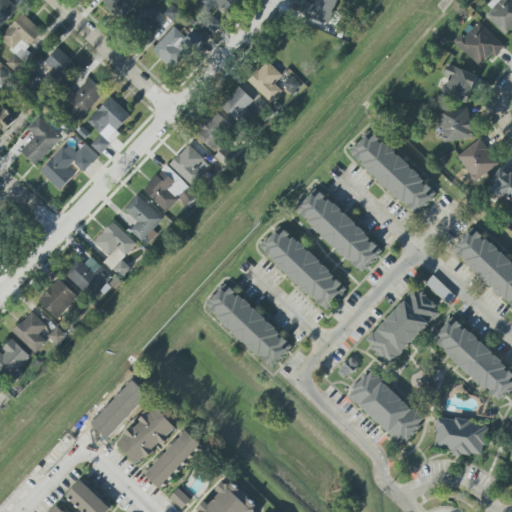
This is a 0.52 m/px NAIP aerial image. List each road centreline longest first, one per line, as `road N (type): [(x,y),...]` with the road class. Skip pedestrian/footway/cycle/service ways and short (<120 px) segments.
road 1 (residential): [(0,297),(265,18),(273,0)]
road 2 (residential): [(54,0),(173,114)]
